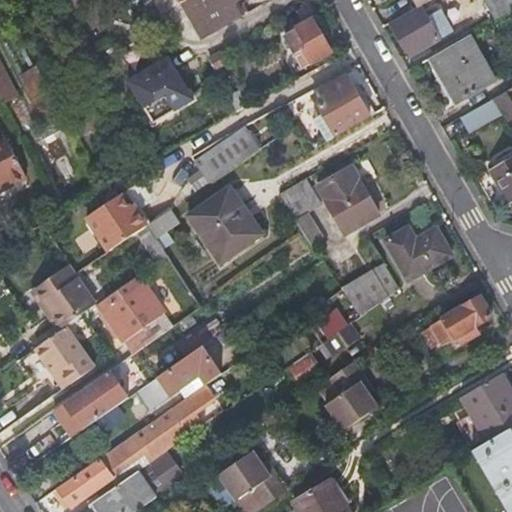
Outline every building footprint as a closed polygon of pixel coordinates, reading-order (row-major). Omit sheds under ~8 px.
[(191,0),(188,3),(207,37),(240,16),(233,4),(238,0),(191,0)] [(511,11),(511,0),(490,0),(486,2),(497,20),(511,11)] [(421,7),(389,24),(408,56),(451,32),(437,11),(427,16),(421,7)] [(330,54),(311,22),(285,37),(303,68),(330,54)] [(469,37),(431,59),(457,104),(496,81),(469,37)] [(107,53),(155,127),(199,98),(166,47),(144,61),(136,49),(118,61),(111,51),(107,53)] [(234,86),(222,67),(215,71),(226,90),(234,86)] [(325,122),(335,138),(371,117),(348,78),(312,99),(325,122)] [(238,113),(251,106),(242,91),(230,98),(238,113)] [(511,115),(511,98),(508,91),(493,100),(505,120),(511,115)] [(316,127),(326,144),(335,138),(325,122),(316,127)] [(201,162),(215,182),(264,148),(250,129),(201,162)] [(0,193),(29,178),(5,136),(0,138),(0,193)] [(58,184),(82,173),(72,151),(48,162),(58,184)] [(511,203),(511,156),(489,171),(509,205),(511,203)] [(379,215),(351,166),(318,186),(345,234),(379,215)] [(281,194),(298,219),(322,201),(306,178),(281,194)] [(191,217),(223,262),(257,239),(240,214),(248,208),(233,188),(191,217)] [(113,250),(132,237),(150,225),(152,224),(142,208),(138,211),(126,193),(92,217),(113,250)] [(132,237),(154,268),(171,256),(150,225),(132,237)] [(435,228),(416,239),(408,227),(386,240),(410,280),(452,255),(435,228)] [(400,288),(386,264),(374,270),(389,296),(400,288)] [(51,315),(62,331),(68,327),(82,318),(85,316),(101,304),(79,271),(75,265),(37,290),(54,313),(51,315)] [(374,270),(345,288),(346,290),(363,315),(389,296),(374,270)] [(101,304),(85,316),(91,324),(107,313),(136,353),(177,324),(143,276),(101,304)] [(494,314),(482,296),(433,325),(443,343),(455,336),(456,337),(466,332),(470,339),(481,331),(477,325),(494,314)] [(85,316),(82,318),(88,326),(91,324),(85,316)] [(362,335),(353,322),(323,343),(333,356),(362,335)] [(44,344),(38,348),(57,375),(62,372),(70,383),(95,366),(68,327),(62,331),(44,344)] [(165,385),(172,395),(191,382),(203,374),(209,383),(224,373),(205,344),(158,376),(165,385)] [(304,356),(293,363),(303,377),(314,370),(304,356)] [(365,377),(354,360),(330,377),(342,396),(326,406),(343,431),(376,409),(367,394),(358,382),(365,377)] [(66,401),(85,427),(130,396),(111,370),(66,401)] [(57,375),(65,387),(70,383),(62,372),(57,375)] [(206,386),(209,383),(203,374),(191,382),(198,391),(206,386)] [(510,431),(511,429),(511,396),(499,375),(459,399),(486,445),(510,431)] [(158,376),(139,390),(151,409),(172,395),(165,385),(158,376)] [(358,382),(367,394),(374,389),(365,377),(358,382)] [(216,399),(206,386),(198,391),(174,408),(192,434),(203,426),(195,414),(216,399)] [(174,408),(98,459),(100,462),(60,491),(71,506),(112,477),(112,476),(143,454),(139,450),(144,447),(154,461),(166,452),(192,434),(174,408)] [(486,445),(473,453),(507,511),(511,511),(511,434),(510,431),(486,445)] [(112,476),(112,477),(118,486),(154,461),(144,447),(139,450),(143,454),(112,476)] [(118,486),(95,502),(102,511),(135,511),(179,481),(185,478),(166,452),(154,461),(118,486)] [(252,490),(263,507),(284,493),(272,475),(267,479),(259,466),(251,454),(219,475),(237,501),(252,490)] [(264,462),(259,466),(267,479),(272,475),(264,462)] [(292,505),(295,511),(346,511),(328,483),(292,505)] [(197,511),(192,503),(179,511),(197,511)]
